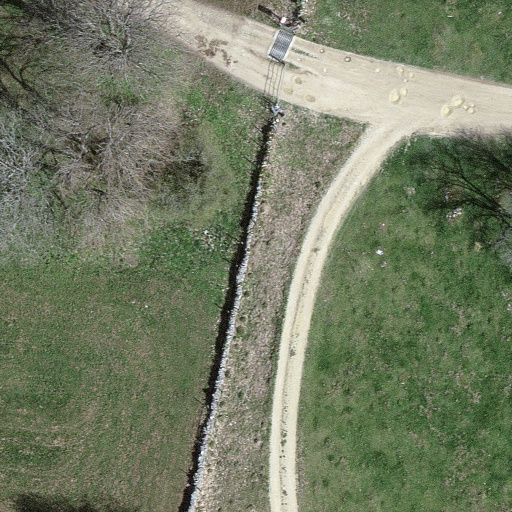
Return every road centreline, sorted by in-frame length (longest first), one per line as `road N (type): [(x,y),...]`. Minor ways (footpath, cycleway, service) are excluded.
road 1 (track): [(427,88),(374,143),(319,235),(289,371),(288,511)]
road 2 (track): [(142,0),(279,49),(427,88)]
road 3 (track): [(193,22),(271,86),(357,70)]
